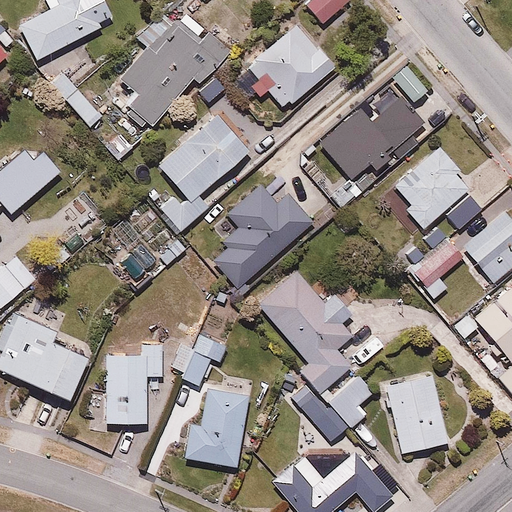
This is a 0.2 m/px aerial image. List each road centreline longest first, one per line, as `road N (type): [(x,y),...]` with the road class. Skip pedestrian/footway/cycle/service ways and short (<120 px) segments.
road 1 (residential): [(0,464),(130,511)]
road 2 (residential): [(424,0),(511,100)]
